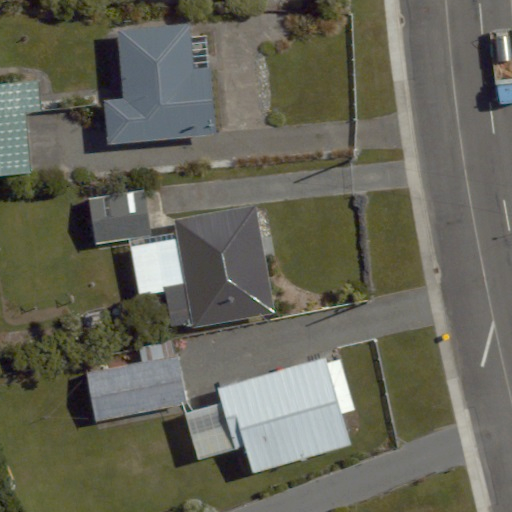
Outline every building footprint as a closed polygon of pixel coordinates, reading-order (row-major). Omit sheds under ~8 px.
[(233,0),(77,0),(82,66),(246,54),(233,0)] [(0,179),(58,177),(56,116),(91,115),(90,92),(56,93),(55,74),(0,75),(0,179)] [(182,100),(98,106),(71,213),(189,204),(182,100)] [(247,276),(105,288),(126,387),(245,379),(247,276)] [(356,511),(338,414),(197,447),(223,511),(356,511)]
